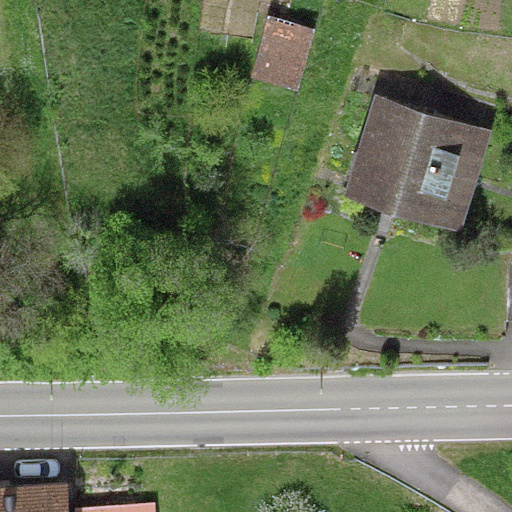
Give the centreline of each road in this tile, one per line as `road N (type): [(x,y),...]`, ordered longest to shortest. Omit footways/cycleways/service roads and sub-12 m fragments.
road 1 (track): [(0,21),(36,228),(83,310),(190,341),(317,409)]
road 2 (secondary): [(381,407),(0,415)]
road 3 (residential): [(381,407),(399,457),(481,511)]
road 4 (secondary): [(511,405),(381,407)]
